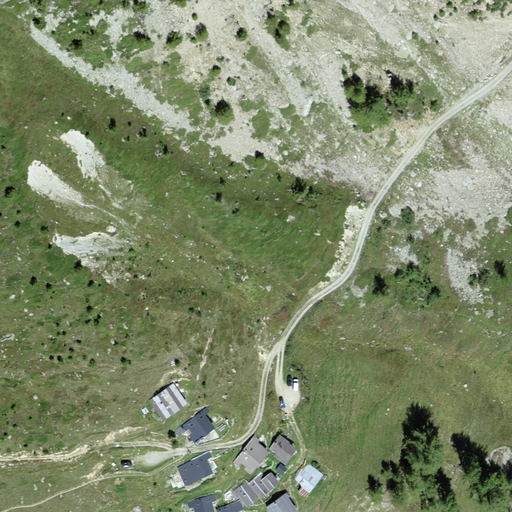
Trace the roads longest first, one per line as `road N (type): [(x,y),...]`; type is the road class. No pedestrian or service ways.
road 1 (track): [(511,61),(437,120),(377,195),(353,265),(302,305),(283,338)]
road 2 (track): [(283,338),(265,368),(256,422),(239,441),(181,451),(121,444)]
road 3 (track): [(291,471),(302,451),(280,390),(283,338)]
